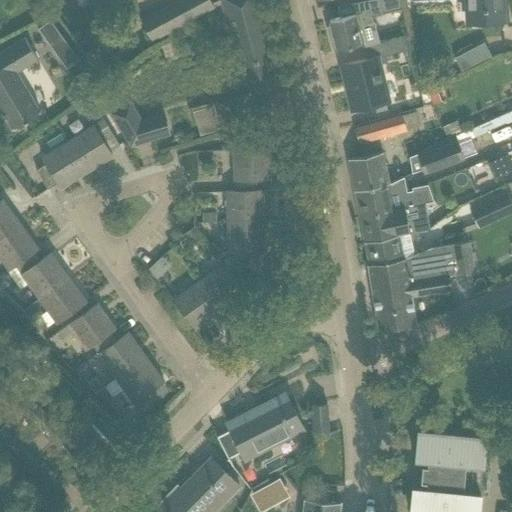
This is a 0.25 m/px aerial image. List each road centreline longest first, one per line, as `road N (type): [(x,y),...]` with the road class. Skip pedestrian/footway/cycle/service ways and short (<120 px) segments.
road 1 (unclassified): [(345,319),(317,113),(285,0)]
road 2 (residential): [(511,294),(350,373)]
road 3 (residential): [(95,511),(212,392)]
road 4 (residential): [(212,392),(112,262)]
road 5 (residential): [(212,392),(290,324),(345,319)]
road 6 (residential): [(112,262),(81,208),(168,177)]
road 7 (unclassified): [(360,511),(350,373)]
